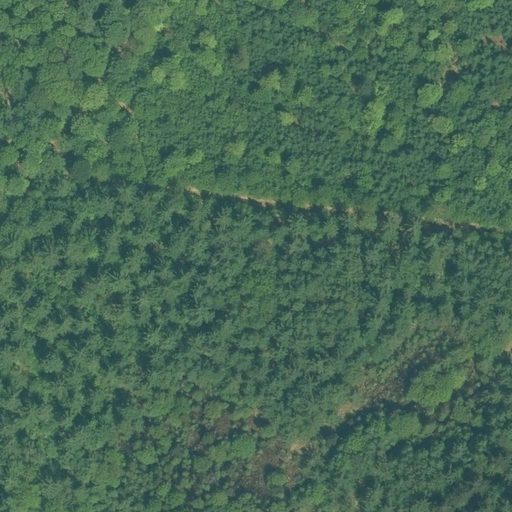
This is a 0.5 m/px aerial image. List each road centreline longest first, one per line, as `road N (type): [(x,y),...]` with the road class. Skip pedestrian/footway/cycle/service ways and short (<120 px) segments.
road 1 (track): [(156,0),(0,231)]
road 2 (track): [(511,341),(327,511)]
